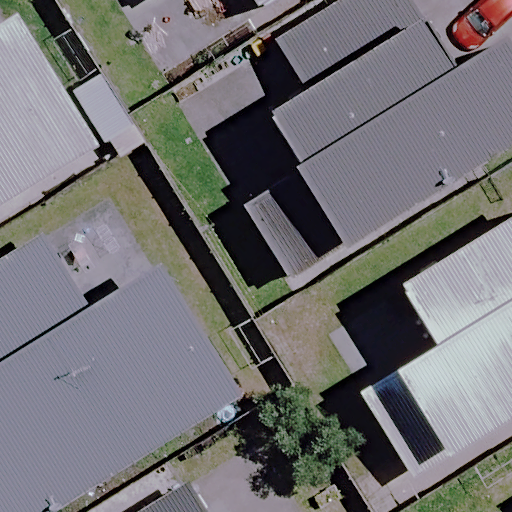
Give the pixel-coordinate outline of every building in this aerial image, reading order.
[(253,0),(262,14),(285,0),(253,0)] [(0,36),(0,211),(98,155),(21,24),(0,36)] [(455,77),(422,25),(272,120),(307,176),(355,251),(511,152),(511,53),(506,44),(455,77)] [(0,511),(51,511),(236,401),(113,198),(0,265),(0,511)] [(511,224),(402,292),(437,350),(360,397),(413,482),(511,422),(511,224)] [(196,511),(185,494),(156,511),(196,511)]
